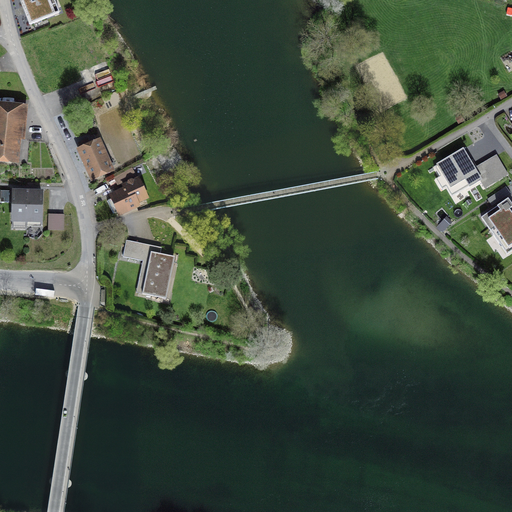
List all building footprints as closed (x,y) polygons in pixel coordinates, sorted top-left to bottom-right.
[(21,0),(25,10),(31,25),(54,16),(47,0),(21,0)] [(84,102),(75,105),(79,114),(88,110),(84,102)] [(0,161),(16,163),(21,107),(0,105),(0,161)] [(95,139),(79,146),(94,179),(110,171),(95,139)] [(463,149),(435,164),(453,196),(481,180),(474,168),(463,149)] [(497,155),(474,168),(481,180),(487,189),(509,175),(497,155)] [(119,194),(107,200),(116,219),(147,204),(135,182),(118,191),(119,194)] [(32,192),(28,192),(20,192),(14,191),(12,220),(26,221),(40,221),(42,193),(32,192)] [(511,250),(511,206),(507,200),(481,218),(506,255),(511,250)] [(63,215),(47,216),(48,231),(63,231),(63,215)] [(451,223),(447,218),(437,227),(442,232),(451,223)] [(162,249),(127,242),(124,256),(144,260),(137,292),(165,298),(173,258),(160,256),(162,249)]
